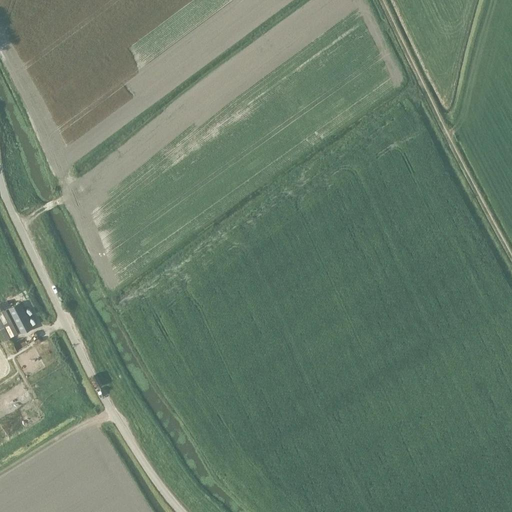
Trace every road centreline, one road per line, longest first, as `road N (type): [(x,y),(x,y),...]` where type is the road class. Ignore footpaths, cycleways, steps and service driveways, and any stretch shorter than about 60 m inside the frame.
road 1 (unclassified): [(183,511),(104,395),(0,181)]
road 2 (track): [(511,259),(379,0)]
